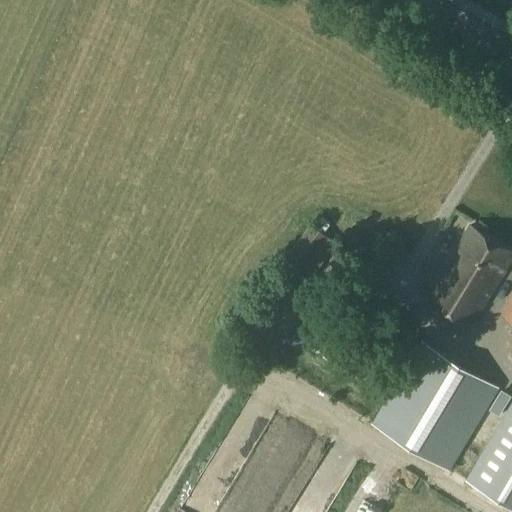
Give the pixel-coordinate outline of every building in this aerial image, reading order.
[(407,210),(425,214),(429,200),(411,195),(407,210)] [(325,231),(331,223),(322,217),(317,225),(325,231)] [(311,223),(287,256),(313,275),(337,242),(311,223)] [(511,256),(511,250),(470,225),(427,297),(471,324),(511,256)] [(511,298),(503,314),(511,320),(511,298)] [(372,422),(411,445),(450,469),(500,386),(421,340),(372,422)] [(208,508),(244,440),(235,436),(241,424),(254,430),(265,407),(244,396),(190,498),(208,508)] [(511,402),(467,479),(511,506),(511,402)]
